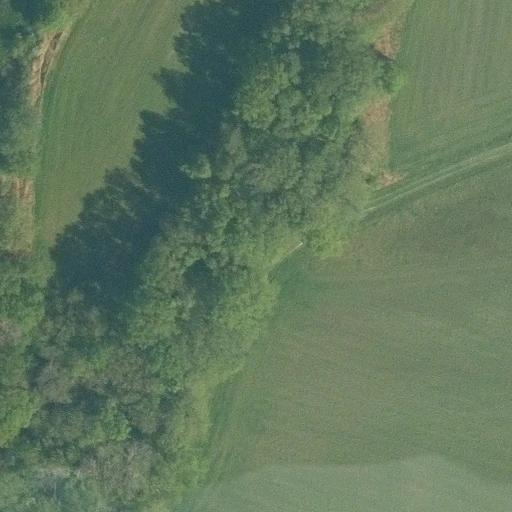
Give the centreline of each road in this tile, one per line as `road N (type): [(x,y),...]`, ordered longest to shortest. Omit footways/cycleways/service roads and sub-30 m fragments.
road 1 (track): [(212,354),(263,269),(298,241),(511,147)]
road 2 (track): [(212,354),(148,511)]
